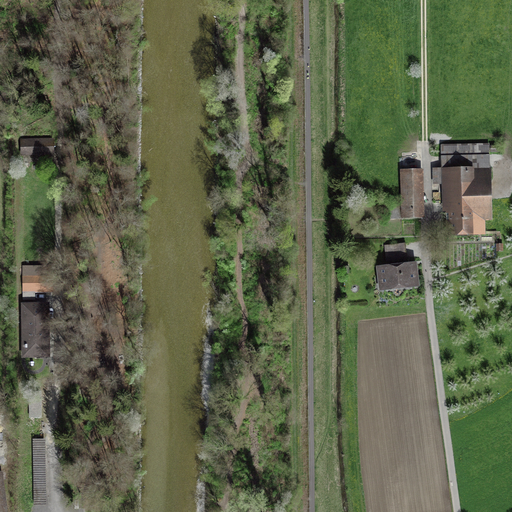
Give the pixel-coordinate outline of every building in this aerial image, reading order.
[(42,141),(21,141),(22,159),(43,158),(42,141)] [(492,145),(442,147),(443,170),(433,170),(433,189),(443,189),(444,215),(451,215),(451,232),(485,231),(485,223),(495,222),(492,145)] [(418,173),(403,173),(403,209),(386,209),(386,217),(419,217),(418,173)] [(388,267),(408,264),(406,246),(386,248),(388,267)] [(408,264),(388,267),(378,268),(381,293),(421,289),(419,263),(408,264)] [(47,268),(25,269),(26,297),(48,296),(47,268)] [(47,308),(26,307),(25,354),(47,354),(47,308)] [(30,390),(30,416),(41,415),(41,390),(30,390)] [(44,446),(33,447),(35,503),(45,503),(44,446)] [(9,511),(4,473),(0,474),(0,511),(9,511)]
